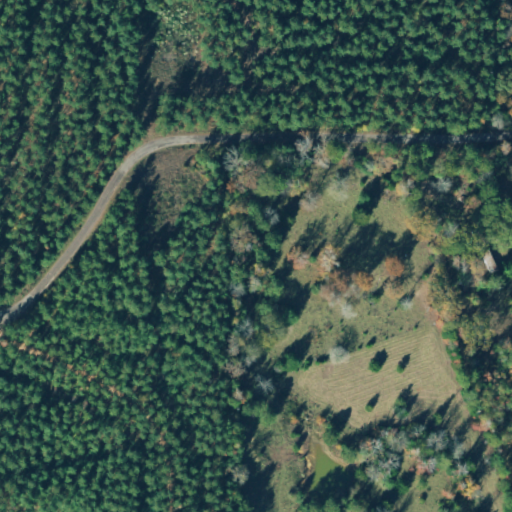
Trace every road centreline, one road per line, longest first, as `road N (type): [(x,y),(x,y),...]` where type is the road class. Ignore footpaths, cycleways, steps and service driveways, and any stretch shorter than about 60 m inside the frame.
road 1 (residential): [(511,122),(166,145),(130,166),(74,262),(0,321)]
road 2 (residential): [(511,500),(474,456),(403,125)]
road 3 (residential): [(144,511),(162,434),(135,401),(0,328)]
